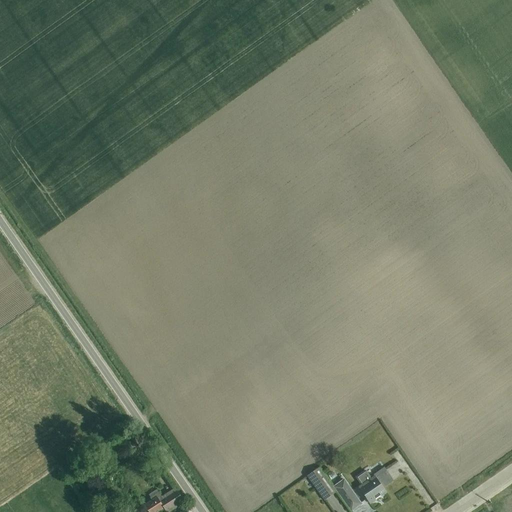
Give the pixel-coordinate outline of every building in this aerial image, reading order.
[(337,492),(333,487),(319,468),(307,476),(324,501),(337,492)] [(366,470),(355,477),(361,485),(358,487),(369,503),(386,492),(383,488),(393,481),(384,468),(370,477),(366,470)] [(333,487),(337,492),(351,511),(361,504),(343,479),(333,487)] [(160,501),(177,490),(175,488),(161,497),(159,492),(158,493),(156,490),(149,495),(151,497),(150,498),(152,501),(157,497),(160,501)] [(157,497),(152,501),(144,506),(147,511),(159,511),(164,509),(166,511),(184,500),(177,490),(160,501),(157,497)]
